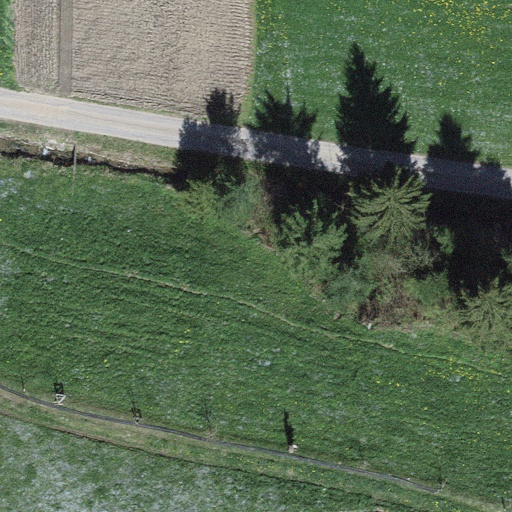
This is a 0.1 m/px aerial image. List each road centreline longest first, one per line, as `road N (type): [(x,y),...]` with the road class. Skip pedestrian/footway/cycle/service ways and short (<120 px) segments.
road 1 (unclassified): [(0,110),(364,172),(511,187)]
road 2 (track): [(0,397),(53,423),(428,511)]
